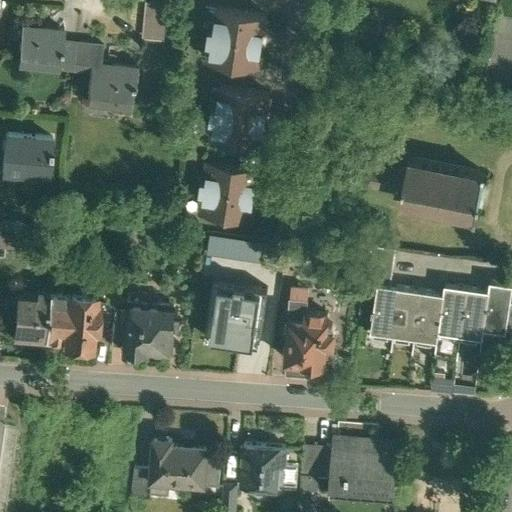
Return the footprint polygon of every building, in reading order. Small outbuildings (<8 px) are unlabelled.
[(169,2),(150,0),(147,0),(144,34),(165,36),(169,2)] [(268,14),(218,7),(215,27),(210,26),(209,38),(214,39),(210,60),(260,67),(268,14)] [(65,30),(23,26),(20,60),(60,64),(64,40),(65,30)] [(76,42),(64,40),(60,64),(73,66),(76,42)] [(141,67),(111,64),(112,61),(103,60),(105,45),(76,42),(73,66),(93,68),(90,98),(135,102),(137,85),(139,85),(141,67)] [(271,93),(221,85),(218,106),(213,105),(211,117),(216,117),(213,138),(263,145),(271,93)] [(54,137),(8,133),(4,171),(21,173),(22,166),(51,169),(54,137)] [(486,171),(410,156),(407,167),(403,189),(401,200),(477,214),(480,200),(483,201),(486,186),(483,185),(486,171)] [(407,167),(368,159),(363,181),(403,189),(407,167)] [(259,169),(210,162),(207,182),(202,181),(200,193),(205,194),(202,215),(251,222),(259,169)] [(25,222),(2,220),(1,236),(23,237),(25,222)] [(396,248),(373,245),(371,257),(394,260),(396,248)] [(394,260),(371,257),(369,269),(392,272),(394,260)] [(392,272),(369,269),(367,281),(379,283),(379,282),(390,284),(392,272)] [(268,286),(213,279),(206,329),(261,336),(268,286)] [(511,296),(511,282),(491,280),(490,289),(484,327),(485,327),(507,330),(511,303),(511,296)] [(390,284),(379,282),(379,283),(376,307),(374,307),(373,313),(375,313),(372,330),(395,333),(402,285),(390,284)] [(445,291),(424,288),(416,336),(439,339),(440,330),(447,283),(446,283),(445,291)] [(469,286),(447,283),(440,330),(461,333),(469,286)] [(424,288),(402,285),(395,333),(416,336),(424,288)] [(490,289),(469,286),(461,333),(483,336),(485,327),(484,327),(490,289)] [(97,292),(71,289),(71,292),(51,290),(51,292),(48,336),(65,338),(65,341),(73,342),(75,346),(82,346),(85,343),(93,343),(94,326),(97,327),(100,301),(96,301),(97,292)] [(38,296),(19,295),(16,334),(48,336),(51,292),(39,291),(38,296)] [(329,311),(307,309),(308,298),(291,297),(286,358),(315,360),(319,365),(322,362),(326,362),(326,359),(328,357),(325,352),(326,349),(334,350),(336,327),(336,325),(335,324),(334,322),(332,321),(328,320),(329,311)] [(176,303),(129,300),(126,346),(133,346),(133,348),(135,349),(136,350),(140,351),(143,350),(145,349),(146,347),(173,349),(176,303)] [(208,446),(173,443),(173,437),(155,436),(153,465),(152,478),(153,478),(170,479),(205,482),(208,451),(208,446)] [(286,445),(246,441),(245,450),(244,449),(243,462),(244,462),(243,482),(278,485),(279,462),(285,462),(286,445)] [(317,444),(304,443),(302,475),(315,476),(317,444)] [(329,444),(317,444),(315,476),(328,476),(329,444)] [(393,450),(337,446),(334,487),(389,491),(393,450)] [(223,452),(208,451),(205,482),(220,483),(223,452)] [(153,465),(136,464),(132,493),(152,495),(152,489),(153,478),(152,478),(153,465)] [(170,479),(153,478),(152,489),(169,491),(170,479)] [(235,511),(237,481),(226,481),(224,511),(233,511),(235,511)]
